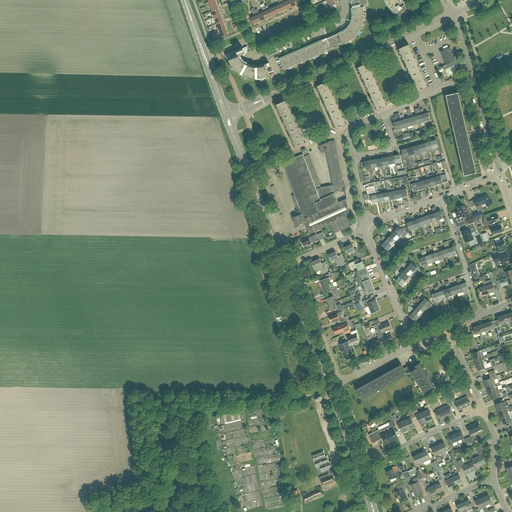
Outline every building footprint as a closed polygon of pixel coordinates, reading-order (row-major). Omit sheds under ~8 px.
[(278,12),(285,10),(280,0),(276,0),(278,3),(279,4),(276,6),(278,12)] [(291,7),(288,0),(284,2),(284,1),(283,0),(280,0),(285,10),(291,7)] [(358,0),(359,0),(358,0),(352,0),(351,1),(353,10),(353,15),(353,20),(351,25),(348,29),(343,32),(339,34),(338,34),(327,39),(326,37),(322,39),(322,41),(280,59),(284,68),(284,70),(327,51),(327,50),(332,48),(333,49),(338,47),(338,46),(341,44),(341,45),(342,45),(349,42),(355,37),(360,30),(363,23),(364,15),(363,7),(366,6),(368,5),(367,3),(366,0),(358,0)] [(402,7),(399,5),(401,2),(399,0),(386,0),(388,4),(394,10),(397,13),(402,18),(409,10),(404,5),(402,7)] [(212,11),(219,9),(216,2),(209,5),(210,8),(211,8),(212,11)] [(263,12),(266,18),(272,15),(269,8),(268,5),(261,8),(263,12)] [(272,15),(278,12),(276,6),(272,8),(272,6),(269,8),(272,15)] [(255,11),(255,10),(254,8),(251,9),(254,15),(254,16),(251,18),(252,20),(252,21),(254,24),(260,21),(255,11)] [(266,18),(263,12),(260,13),(257,8),(255,10),(255,11),(260,21),(266,18)] [(213,18),(221,15),(219,9),(212,11),(213,15),(212,15),(213,18)] [(217,24),(223,21),(221,15),(213,18),(214,21),(215,20),(217,24)] [(218,31),(226,28),(223,21),(217,24),(218,27),(217,28),(218,31)] [(226,28),(218,31),(219,33),(220,33),(222,37),(225,36),(225,35),(228,34),(226,28)] [(405,62),(415,58),(408,44),(398,48),(399,48),(400,52),(402,57),(405,62)] [(444,69),(446,73),(447,77),(457,72),(454,65),(457,63),(450,47),(440,51),(442,56),(446,64),(448,68),(444,69)] [(267,63),(264,64),(260,66),(255,66),(250,65),(246,62),(243,59),(240,55),(246,53),(244,48),(237,51),(239,57),(236,58),(234,59),(231,60),(229,61),(233,67),(239,72),(246,76),(253,78),(261,78),(269,76),(266,67),(270,65),(269,62),(267,63)] [(411,76),(421,72),(415,58),(405,62),(408,68),(409,71),(411,76)] [(364,81),(374,76),(368,62),(358,67),(360,73),(362,75),(364,81)] [(421,72),(411,76),(414,83),(415,85),(418,91),(428,86),(421,72)] [(370,95),(380,90),(374,76),(364,81),(367,87),(368,90),(370,95)] [(323,100),(333,95),(327,81),(317,85),(317,86),(320,92),(321,94),(323,100)] [(380,90),(370,95),(371,95),(374,103),(377,109),(387,105),(386,103),(380,90)] [(450,111),(461,108),(460,101),(459,99),(458,92),(453,93),(446,95),(450,111)] [(330,114),(340,109),(333,95),(323,100),(326,105),(327,108),(330,114)] [(282,118),(292,114),(286,99),(276,104),(279,110),(280,112),(282,118)] [(420,109),(424,121),(430,120),(428,112),(423,114),(423,112),(424,112),(423,109),(422,108),(420,109)] [(453,127),(465,124),(463,117),(463,116),(461,108),(450,111),(453,127)] [(340,109),(330,114),(332,119),(333,122),(336,128),(346,123),(345,120),(340,109)] [(418,123),(416,116),(412,117),(411,116),(412,115),(411,113),(411,112),(409,112),(412,125),(418,123)] [(395,130),(401,128),(397,113),(395,114),(396,117),(396,120),(397,120),(397,121),(393,122),(395,130)] [(401,128),(407,126),(404,119),(400,120),(400,119),(401,119),(400,116),(398,113),(397,113),(401,128)] [(289,132),(299,128),(292,114),(282,118),(284,122),(286,126),(289,132)] [(457,143),(469,140),(467,133),(467,132),(465,124),(453,127),(457,143)] [(299,128),(289,132),(291,138),(293,141),(295,146),(305,142),(304,138),(299,128)] [(461,159),(472,156),(471,149),(470,147),(469,140),(457,143),(461,159)] [(326,151),(331,150),(330,147),(330,144),(329,141),(319,146),(320,152),(326,151)] [(430,152),(432,152),(432,151),(433,151),(430,141),(424,143),(426,150),(429,149),(430,152)] [(417,156),(420,155),(421,154),(418,145),(413,146),(415,154),(417,153),(417,156)] [(401,150),(403,157),(404,160),(406,159),(408,165),(409,164),(410,168),(413,168),(411,164),(413,163),(412,161),(412,160),(409,161),(408,158),(410,158),(407,148),(401,150)] [(334,193),(320,199),(303,154),(293,158),(282,163),(300,209),(299,209),(301,215),(293,217),(296,225),(305,222),(309,234),(330,224),(350,215),(346,199),(338,203),(334,193)] [(472,156),(461,159),(464,175),(472,173),(476,172),(474,166),(474,164),(472,156)] [(368,171),(370,171),(372,170),(370,160),(364,161),(365,166),(364,166),(365,169),(368,168),(368,171)] [(442,183),(448,181),(446,174),(443,174),(442,171),(441,169),(439,169),(439,170),(437,170),(438,173),(439,173),(442,183)] [(414,177),(416,176),(416,173),(413,174),(414,176),(412,177),(413,180),(409,181),(410,185),(411,185),(413,191),(419,189),(416,180),(415,180),(414,177)] [(436,184),(434,177),(433,174),(429,176),(428,173),(425,173),(426,176),(427,176),(428,179),(430,186),(436,184)] [(425,188),(422,180),(419,181),(418,179),(417,179),(416,176),(414,177),(415,180),(416,180),(419,189),(425,188)] [(320,199),(334,193),(346,187),(344,182),(343,183),(342,180),(337,181),(338,184),(332,185),(321,187),(316,189),(320,199)] [(368,187),(366,187),(367,192),(368,192),(368,193),(370,193),(371,195),(370,196),(370,198),(371,198),(372,203),(378,202),(377,194),(376,192),(375,192),(374,189),(377,188),(376,185),(375,186),(374,182),(367,184),(368,187)] [(388,183),(385,184),(386,186),(387,190),(388,189),(388,192),(390,199),(396,198),(394,191),(394,188),(390,189),(389,189),(389,187),(388,183)] [(400,184),(398,184),(398,187),(400,187),(400,190),(402,197),(408,196),(406,188),(403,189),(403,186),(401,187),(400,184)] [(473,200),(476,206),(477,209),(478,211),(473,213),(473,214),(475,219),(484,216),(482,210),(483,210),(481,204),(480,204),(480,203),(484,202),(488,206),(487,206),(488,206),(493,202),(492,202),(486,194),(484,197),(483,196),(473,200)] [(466,209),(465,205),(461,206),(461,205),(457,206),(458,210),(455,212),(457,217),(465,214),(466,217),(468,222),(474,220),(472,215),(470,216),(468,208),(466,209)] [(437,220),(443,218),(440,211),(437,212),(435,207),(433,208),(437,220)] [(432,222),(437,220),(433,208),(431,208),(432,213),(429,215),(432,222)] [(432,222),(429,215),(426,216),(424,211),(422,212),(426,224),(432,222)] [(420,226),(426,224),(422,212),(420,212),(421,217),(418,219),(420,226)] [(493,223),(500,221),(498,215),(491,217),(490,214),(483,217),(486,225),(489,224),(489,225),(493,224),(493,223)] [(350,215),(330,224),(334,233),(352,225),(350,215)] [(420,226),(418,219),(414,220),(412,215),(410,216),(415,228),(420,226)] [(411,229),(415,228),(410,216),(409,216),(410,221),(406,223),(407,224),(406,224),(407,227),(404,228),(408,233),(410,236),(413,235),(411,229)] [(461,221),(460,218),(456,220),(456,218),(452,220),(453,223),(454,223),(456,228),(465,224),(464,220),(461,221)] [(471,233),(477,231),(475,226),(474,226),(473,222),(465,225),(467,229),(461,231),(465,242),(474,239),(471,233)] [(492,234),(503,231),(501,225),(494,227),(494,230),(491,231),(492,234)] [(408,233),(404,228),(400,229),(397,227),(395,230),(391,227),(390,228),(399,236),(401,234),(403,236),(405,234),(408,233)] [(395,241),(399,236),(390,228),(388,230),(392,233),(389,236),(395,241)] [(319,240),(324,238),(325,238),(322,232),(316,234),(319,240)] [(318,240),(316,235),(309,237),(301,240),(302,241),(301,242),(302,243),(303,243),(304,246),(307,244),(308,245),(311,244),(311,243),(318,240)] [(395,241),(389,236),(387,239),(383,236),(382,237),(391,246),(395,241)] [(387,250),(391,246),(382,237),(380,239),(384,242),(381,245),(382,245),(381,246),(383,249),(384,248),(387,250)] [(505,246),(503,240),(494,243),(493,240),(488,242),(490,246),(496,244),(497,249),(505,246)] [(445,242),(450,256),(456,254),(453,246),(450,248),(447,241),(445,242)] [(444,258),(450,256),(445,242),(443,243),(445,249),(442,250),(444,258)] [(354,251),(351,244),(344,247),(347,253),(351,251),(353,255),(354,258),(360,256),(357,249),(354,251)] [(444,258),(442,250),(438,252),(436,245),(434,246),(439,260),(444,258)] [(433,262),(439,260),(434,246),(432,247),(434,253),(431,254),(433,262)] [(433,262),(431,254),(427,256),(424,249),(423,250),(427,264),(433,262)] [(422,266),(427,264),(423,250),(421,251),(423,257),(419,258),(422,266)] [(339,259),(338,257),(335,251),(328,255),(331,260),(334,259),(336,262),(338,267),(346,264),(345,262),(344,263),(342,258),(339,259)] [(500,255),(499,253),(492,255),(494,261),(495,266),(506,263),(505,261),(509,260),(507,253),(500,255)] [(319,259),(311,262),(314,268),(316,271),(320,269),(322,274),(328,271),(325,265),(323,266),(322,265),(319,259)] [(355,272),(365,267),(362,261),(356,264),(354,261),(349,264),(351,269),(357,267),(358,270),(355,271),(355,272)] [(403,264),(413,272),(417,267),(411,262),(409,265),(404,262),(403,264)] [(409,276),(413,272),(403,264),(402,265),(406,269),(403,271),(402,270),(409,276)] [(356,281),(362,279),(361,276),(367,273),(365,267),(355,272),(356,275),(356,276),(354,277),(356,281)] [(507,278),(511,276),(511,269),(505,272),(504,269),(498,271),(499,274),(500,275),(501,276),(506,275),(507,278)] [(405,281),(409,276),(402,270),(399,273),(397,271),(395,273),(405,281)] [(486,286),(489,293),(495,291),(493,284),(495,283),(494,277),(493,277),(491,271),(490,272),(491,278),(490,278),(491,280),(489,280),(490,284),(486,286)] [(322,287),(329,284),(331,283),(330,280),(331,279),(331,278),(333,277),(331,273),(325,275),(326,278),(320,281),(322,287)] [(401,286),(405,281),(395,273),(394,274),(398,278),(395,281),(401,286)] [(486,286),(483,276),(479,278),(480,281),(482,280),(483,283),(484,286),(480,288),(482,295),(489,293),(486,286)] [(463,291),(469,289),(466,282),(462,283),(460,277),(458,278),(463,291)] [(457,293),(463,291),(458,278),(456,278),(458,285),(455,286),(457,293)] [(362,289),(366,288),(372,285),(369,279),(363,282),(362,279),(356,281),(356,282),(357,281),(358,284),(359,284),(362,289)] [(457,293),(455,286),(451,287),(448,281),(447,282),(451,295),(457,293)] [(446,297),(451,295),(447,282),(445,282),(447,289),(443,290),(446,297)] [(338,291),(340,290),(339,288),(337,289),(336,286),(334,286),(332,283),(331,283),(329,284),(322,287),(324,293),(331,290),(332,293),(338,291)] [(440,299),(446,297),(443,290),(440,291),(438,287),(439,287),(438,284),(435,286),(436,287),(440,299)] [(366,288),(362,289),(363,293),(364,295),(368,293),(374,291),(372,285),(366,288)] [(434,301),(440,299),(436,287),(434,288),(435,293),(432,294),(434,301)] [(339,295),(338,291),(332,293),(333,296),(326,298),(329,304),(335,302),(334,299),(338,297),(337,296),(339,295)] [(417,299),(427,307),(431,303),(423,296),(421,299),(418,298),(417,299)] [(370,302),(369,299),(362,302),(365,308),(368,307),(371,313),(380,310),(376,299),(370,302)] [(423,312),(427,307),(417,299),(416,301),(419,304),(417,307),(423,312)] [(335,302),(329,304),(331,311),(338,308),(337,308),(341,307),(340,304),(337,305),(335,302)] [(419,317),(423,312),(417,307),(415,310),(410,307),(409,308),(419,317)] [(415,321),(419,317),(409,308),(408,310),(412,313),(409,316),(415,321)] [(339,320),(342,319),(343,322),(348,320),(347,316),(344,317),(342,318),(341,315),(343,314),(342,311),(337,313),(337,314),(329,317),(331,321),(332,321),(333,323),(340,320),(339,320)] [(511,327),(511,326),(511,323),(508,313),(503,315),(505,322),(508,321),(509,324),(511,327)] [(499,324),(505,322),(503,315),(497,317),(498,320),(495,321),(498,331),(500,330),(499,326),(500,326),(499,324)] [(487,330),(493,328),(494,328),(495,331),(496,334),(499,333),(498,331),(495,321),(491,322),(491,321),(485,323),(487,330)] [(351,332),(350,329),(348,322),(338,326),(338,327),(334,329),(335,333),(340,332),(344,331),(345,334),(351,332)] [(379,335),(382,334),(382,333),(391,329),(388,322),(381,325),(380,323),(375,325),(377,330),(376,330),(379,335)] [(490,337),(487,330),(485,323),(479,325),(481,332),(482,335),(486,334),(487,338),(490,337)] [(472,335),(481,332),(479,325),(473,327),(474,330),(471,331),(472,335)] [(350,343),(358,339),(356,333),(347,337),(349,341),(347,342),(347,341),(339,344),(341,349),(342,353),(343,353),(344,357),(352,355),(351,354),(352,353),(351,350),(350,351),(348,344),(350,343)] [(382,334),(379,335),(377,336),(381,346),(394,341),(391,334),(384,337),(382,334)] [(483,355),(482,352),(486,351),(485,348),(472,353),(474,359),(483,355)] [(476,364),(483,362),(485,361),(484,358),(488,356),(487,354),(483,355),(474,359),(476,364)] [(485,361),(483,362),(476,364),(478,370),(485,368),(483,365),(490,362),(489,360),(485,361)] [(421,365),(420,363),(415,366),(417,369),(414,370),(412,372),(411,372),(425,394),(436,387),(421,365)] [(386,373),(391,382),(406,374),(406,375),(409,373),(407,370),(405,371),(403,368),(401,365),(386,373)] [(376,391),(391,382),(386,373),(371,381),(376,391)] [(486,386),(496,383),(495,380),(497,379),(495,373),(489,375),(490,378),(484,380),(486,386)] [(361,399),(376,391),(371,381),(356,390),(361,399)] [(488,393),(498,390),(497,386),(499,385),(498,382),(496,383),(486,386),(488,393)] [(446,391),(451,402),(455,401),(451,394),(449,389),(446,391)] [(501,389),(498,390),(488,393),(491,399),(497,397),(495,392),(497,391),(498,393),(502,392),(501,389)] [(447,404),(451,402),(446,391),(442,393),(447,404)] [(458,410),(471,405),(467,397),(454,402),(458,410)] [(498,411),(506,408),(509,407),(508,404),(507,400),(504,402),(504,401),(496,404),(498,411)] [(431,407),(429,401),(426,403),(427,405),(424,406),(425,411),(422,412),(426,421),(433,418),(428,408),(431,407)] [(441,419),(445,418),(445,417),(452,413),(449,405),(436,410),(440,419),(441,419)] [(498,411),(501,417),(508,415),(507,411),(511,409),(511,406),(509,407),(506,408),(498,411)] [(411,419),(414,417),(411,412),(410,409),(407,410),(409,413),(406,415),(407,419),(404,420),(408,429),(414,426),(411,419)] [(420,424),(426,421),(422,412),(420,413),(417,410),(411,412),(414,417),(417,416),(420,424)] [(232,412),(225,413),(226,420),(233,419),(232,412)] [(394,415),(391,416),(393,420),(396,426),(399,425),(402,432),(408,429),(404,420),(401,421),(398,418),(396,419),(394,415)] [(508,415),(501,417),(503,424),(511,421),(511,420),(511,416),(509,418),(508,415)] [(396,426),(393,420),(389,422),(389,425),(385,427),(392,441),(398,438),(393,427),(396,426)] [(470,434),(482,429),(478,422),(467,427),(470,434)] [(385,444),(392,441),(385,427),(371,434),(373,439),(381,435),(385,444)] [(470,443),(467,438),(464,439),(461,430),(448,436),(452,444),(462,439),(465,445),(470,443)] [(438,445),(442,454),(444,453),(444,451),(447,450),(444,442),(438,445)] [(438,445),(431,448),(437,460),(440,458),(441,460),(444,458),(442,454),(438,445)] [(472,460),(473,462),(475,468),(485,463),(481,453),(484,451),(481,445),(475,448),(479,456),(472,460)] [(335,481),(332,475),(330,468),(333,467),(331,463),(330,461),(329,462),(328,458),(327,458),(327,456),(326,457),(324,453),(323,451),(312,455),(313,457),(314,461),(315,463),(317,467),(320,466),(320,467),(322,471),(327,469),(328,473),(320,477),(323,485),(328,483),(329,485),(333,483),(333,482),(335,481)] [(423,461),(426,460),(427,461),(430,459),(426,451),(420,454),(423,461)] [(424,462),(423,461),(420,454),(413,456),(416,464),(420,462),(420,464),(424,462)] [(451,475),(452,477),(455,484),(462,481),(458,472),(460,471),(460,469),(456,462),(456,460),(453,462),(457,470),(454,471),(455,473),(451,475)] [(475,468),(473,462),(465,466),(462,460),(456,462),(460,469),(463,467),(466,474),(476,469),(475,468)] [(390,479),(396,476),(394,473),(398,472),(396,467),(395,466),(391,468),(392,469),(387,471),(390,479)] [(439,468),(437,469),(438,471),(442,479),(445,478),(446,480),(449,487),(455,484),(452,477),(451,475),(447,476),(447,475),(444,476),(443,472),(441,473),(439,468)] [(410,471),(409,471),(408,470),(402,473),(405,478),(410,476),(410,475),(415,474),(413,469),(410,470),(410,471)] [(434,485),(437,492),(443,490),(440,482),(439,481),(442,479),(438,471),(436,472),(439,478),(436,479),(437,483),(434,485)] [(417,474),(411,477),(414,482),(420,480),(417,474)] [(437,492),(434,485),(430,487),(428,482),(425,484),(423,478),(420,479),(424,488),(427,486),(431,495),(437,492)] [(400,502),(408,499),(404,490),(408,488),(404,480),(401,481),(403,484),(396,487),(398,490),(395,492),(400,502)] [(415,496),(423,492),(418,482),(410,485),(415,496)] [(263,497),(265,509),(275,507),(274,503),(273,503),(272,500),(274,499),(272,490),(277,489),(276,486),(262,489),(263,491),(268,490),(269,495),(263,497)] [(322,492),(321,491),(321,489),(320,486),(317,487),(303,494),(302,495),(302,496),(305,503),(317,498),(317,499),(324,496),(324,495),(323,492),(322,492)] [(482,498),(485,505),(489,504),(490,506),(493,504),(489,495),(482,498)] [(482,498),(476,501),(479,508),(476,510),(476,511),(480,511),(480,510),(482,509),(481,507),(485,505),(482,498)] [(463,503),(467,511),(472,509),(471,506),(468,500),(463,503)] [(462,511),(463,511),(465,511),(467,511),(463,503),(457,505),(459,511),(457,511),(462,511)]
